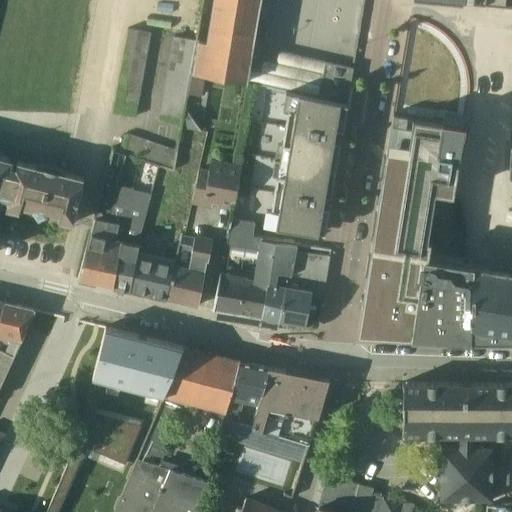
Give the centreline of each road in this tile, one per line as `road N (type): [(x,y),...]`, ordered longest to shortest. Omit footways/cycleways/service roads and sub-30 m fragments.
road 1 (residential): [(333,354),(385,0)]
road 2 (residential): [(0,279),(333,354)]
road 3 (residential): [(511,362),(333,354)]
